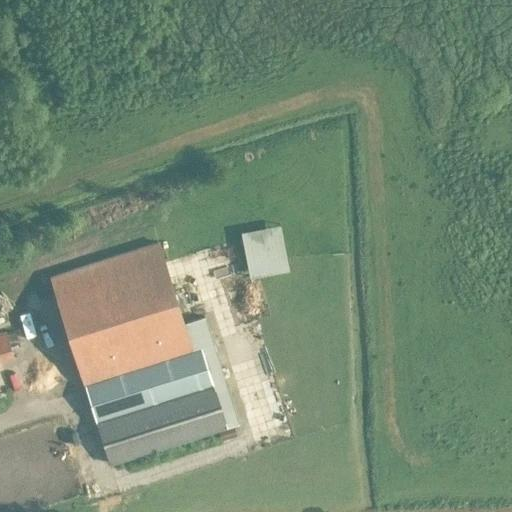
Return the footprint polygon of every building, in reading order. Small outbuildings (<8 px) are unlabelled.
[(52,273),(50,274),(83,380),(190,346),(182,320),(157,241),(125,251),(52,273)] [(203,313),(182,320),(190,346),(202,384),(215,427),(238,420),(203,313)] [(0,357),(10,354),(3,331),(0,332),(0,357)] [(190,346),(83,380),(95,417),(202,384),(190,346)] [(202,384),(95,417),(109,461),(215,427),(202,384)]
